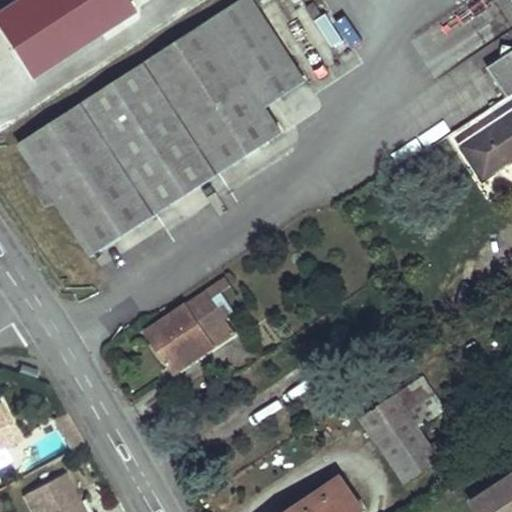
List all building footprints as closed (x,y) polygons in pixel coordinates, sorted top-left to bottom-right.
[(15,0),(0,10),(0,31),(30,78),(135,10),(128,0),(15,0)] [(252,0),(242,0),(21,144),(93,255),(282,132),(265,106),(305,80),(252,0)] [(306,7),(315,21),(322,16),(314,2),(306,7)] [(511,50),(488,67),(507,97),(511,93),(511,50)] [(511,111),(461,145),(484,180),(511,161),(511,157),(510,154),(511,152),(511,111)] [(226,278),(146,332),(174,374),(235,332),(226,319),(213,299),(222,293),(232,286),(226,278)] [(222,293),(213,299),(226,319),(235,313),(222,293)] [(420,428),(409,412),(434,395),(422,377),(362,418),(405,482),(440,458),(420,428)] [(61,412),(48,393),(37,399),(48,420),(61,412)] [(409,412),(420,428),(445,411),(434,395),(409,412)] [(68,424),(61,412),(48,420),(54,431),(68,424)] [(58,476),(45,452),(3,475),(23,511),(76,511),(69,497),(62,500),(51,480),(58,476)] [(511,511),(511,473),(471,501),(478,511),(511,511)] [(340,475),(285,511),(359,511),(363,509),(340,475)] [(69,497),(58,476),(51,480),(62,500),(69,497)]
